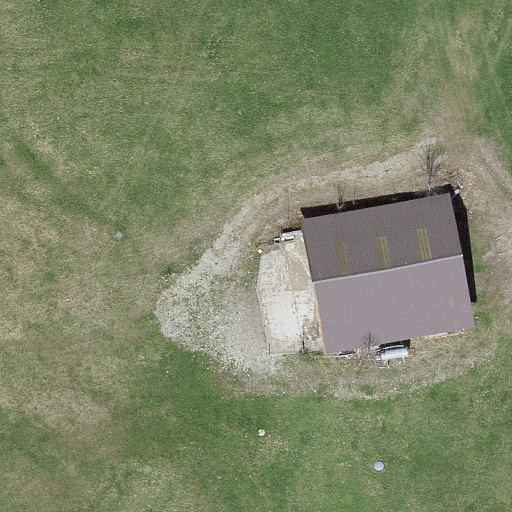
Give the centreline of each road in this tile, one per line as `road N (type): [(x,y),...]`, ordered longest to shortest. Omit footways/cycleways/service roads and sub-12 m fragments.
road 1 (track): [(511,304),(413,371),(221,386)]
road 2 (track): [(429,0),(429,23),(511,226)]
